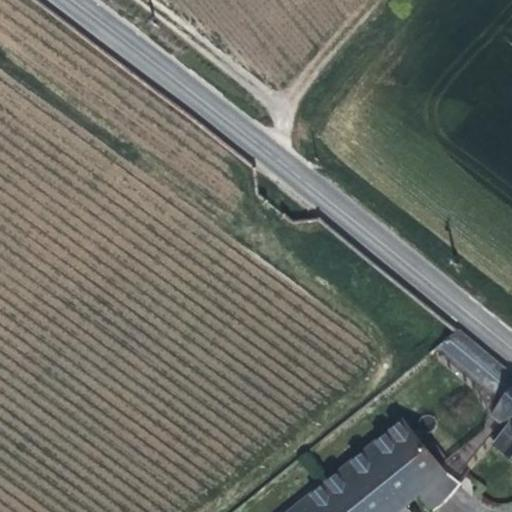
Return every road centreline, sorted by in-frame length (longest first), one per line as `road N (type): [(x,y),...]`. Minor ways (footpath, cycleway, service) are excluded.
road 1 (tertiary): [(68,0),(511,348)]
road 2 (track): [(253,218),(383,331),(386,366),(211,511)]
road 3 (track): [(284,166),(286,112),(372,0)]
road 4 (track): [(286,112),(144,0)]
